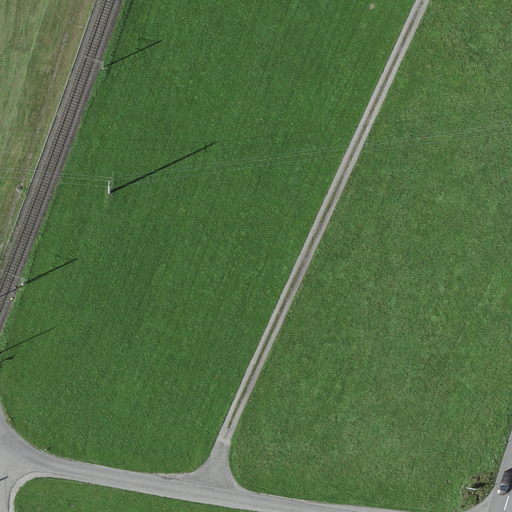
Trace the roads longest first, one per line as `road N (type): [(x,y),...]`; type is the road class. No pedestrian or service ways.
road 1 (track): [(209,495),(430,0)]
road 2 (residential): [(0,456),(316,511)]
